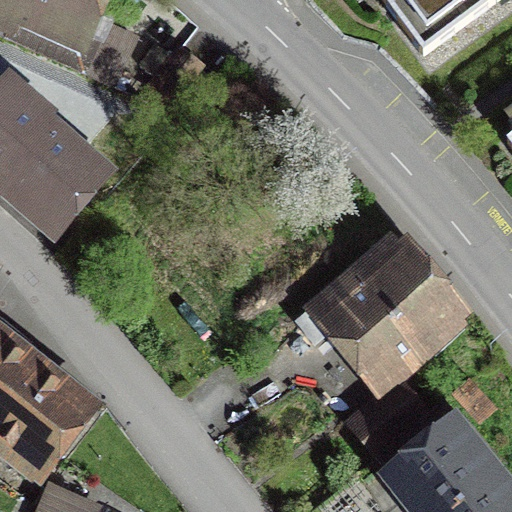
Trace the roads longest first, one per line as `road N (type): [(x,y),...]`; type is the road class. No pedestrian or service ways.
road 1 (residential): [(237,0),(340,98),(511,299)]
road 2 (residential): [(0,244),(30,268),(229,511)]
